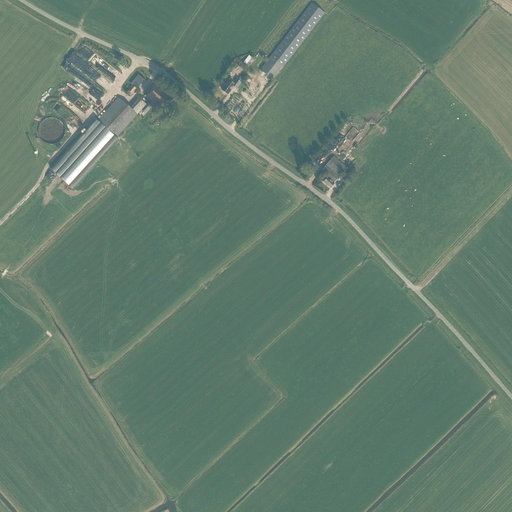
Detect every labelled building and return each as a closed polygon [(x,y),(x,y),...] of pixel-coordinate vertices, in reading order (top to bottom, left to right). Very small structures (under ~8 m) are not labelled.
[(273,80),(283,67),(325,13),(312,3),(271,57),(260,70),(273,80)] [(81,54),(86,48),(82,44),(77,50),(81,54)] [(252,58),(249,55),(243,63),(246,65),(252,58)] [(130,96),(144,80),(138,75),(131,84),(130,84),(124,91),(126,93),(130,96)] [(229,80),(222,90),(228,95),(234,87),(236,88),(237,88),(239,90),(243,84),(240,83),(241,82),(237,79),(236,80),(231,76),(228,80),(229,80)] [(157,105),(160,107),(165,111),(175,98),(152,82),(151,84),(152,85),(147,92),(148,93),(145,97),(156,105),(157,105)] [(65,94),(76,102),(78,98),(71,93),(72,92),(68,89),(65,94)] [(98,121),(96,119),(51,170),(73,189),(118,139),(116,138),(146,105),(139,98),(130,108),(119,98),(98,121)] [(66,125),(56,117),(51,117),(50,119),(49,119),(50,120),(55,123),(55,125),(52,130),(53,130),(59,134),(58,137),(61,140),(64,137),(66,125)] [(349,149),(347,151),(345,149),(338,156),(336,154),(320,172),(327,178),(323,182),(330,188),(334,184),(354,161),(356,159),(351,154),(365,138),(360,133),(347,147),(349,149)]
